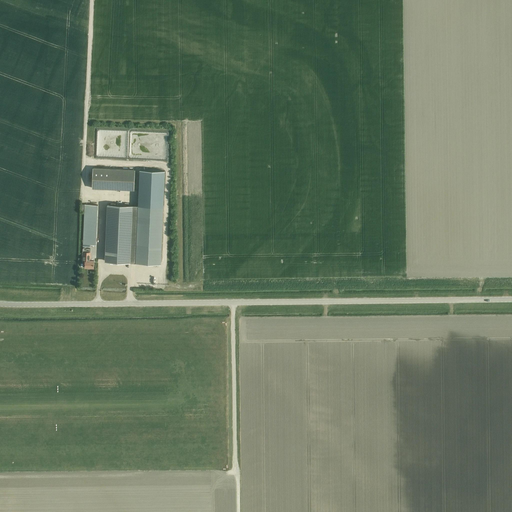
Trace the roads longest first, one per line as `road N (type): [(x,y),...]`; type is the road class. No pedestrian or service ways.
road 1 (unclassified): [(511,299),(0,303)]
road 2 (track): [(233,302),(238,511)]
road 3 (track): [(83,166),(91,0)]
